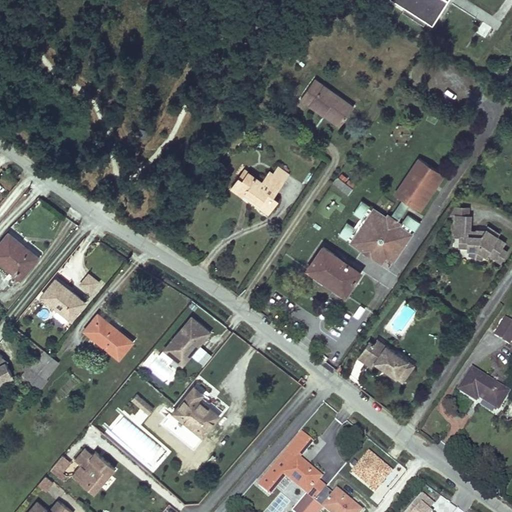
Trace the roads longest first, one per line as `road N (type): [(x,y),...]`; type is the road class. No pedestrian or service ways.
road 1 (unclassified): [(507,511),(239,305),(98,216),(0,139)]
road 2 (unknown): [(402,435),(511,275)]
road 3 (unknown): [(98,216),(0,331)]
